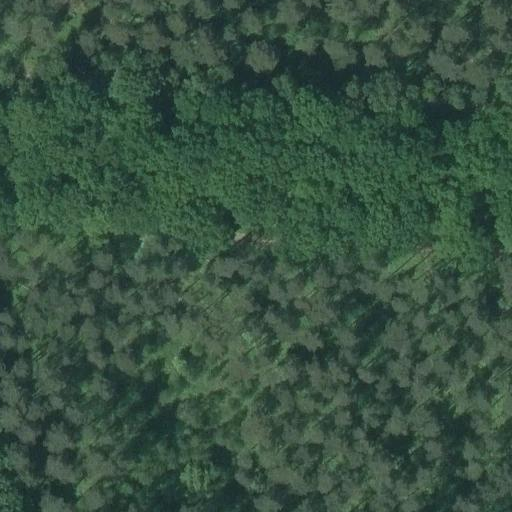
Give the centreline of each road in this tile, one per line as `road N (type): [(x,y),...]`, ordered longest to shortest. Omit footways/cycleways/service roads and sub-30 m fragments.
road 1 (track): [(0,216),(511,249)]
road 2 (track): [(0,84),(511,112)]
